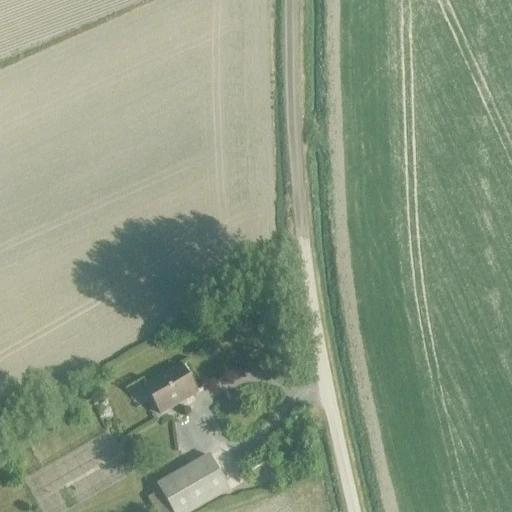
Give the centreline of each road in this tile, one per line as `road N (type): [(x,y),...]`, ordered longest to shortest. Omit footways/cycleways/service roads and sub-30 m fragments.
road 1 (unclassified): [(344,511),(289,228)]
road 2 (track): [(289,228),(297,181),(293,0)]
